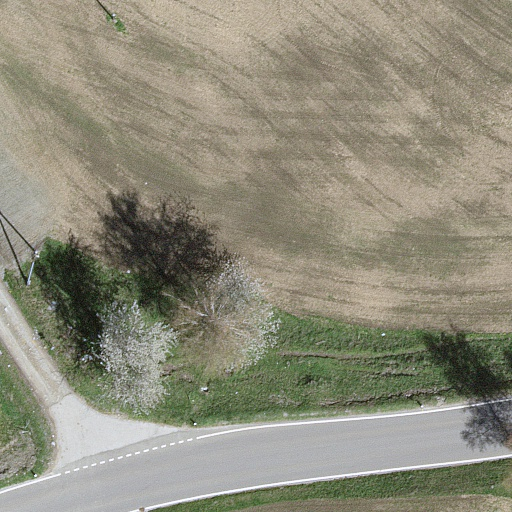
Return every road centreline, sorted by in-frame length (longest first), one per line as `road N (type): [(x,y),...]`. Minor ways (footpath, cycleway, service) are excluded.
road 1 (tertiary): [(511,426),(176,470),(26,511)]
road 2 (track): [(118,485),(0,312)]
